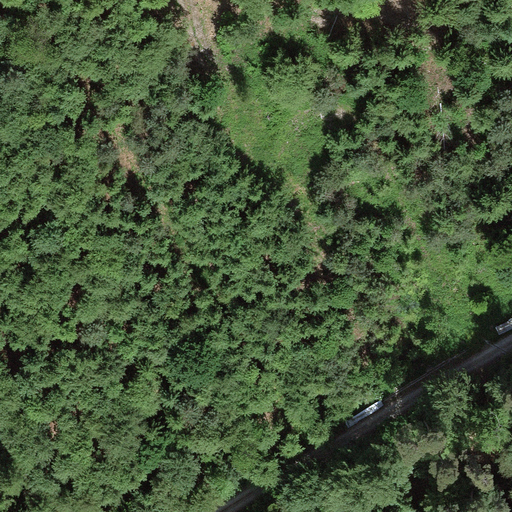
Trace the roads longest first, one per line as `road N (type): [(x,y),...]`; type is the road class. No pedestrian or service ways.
road 1 (track): [(222,511),(511,337)]
road 2 (track): [(511,73),(356,0)]
